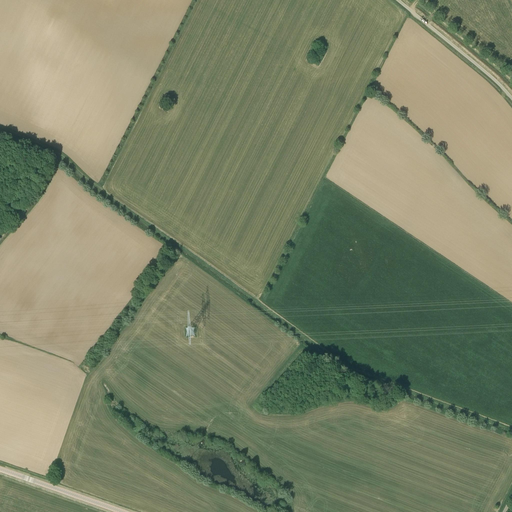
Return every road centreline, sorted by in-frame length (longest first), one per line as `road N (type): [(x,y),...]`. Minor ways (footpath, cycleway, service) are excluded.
road 1 (unclassified): [(511,99),(397,0)]
road 2 (tertiary): [(122,511),(0,469)]
